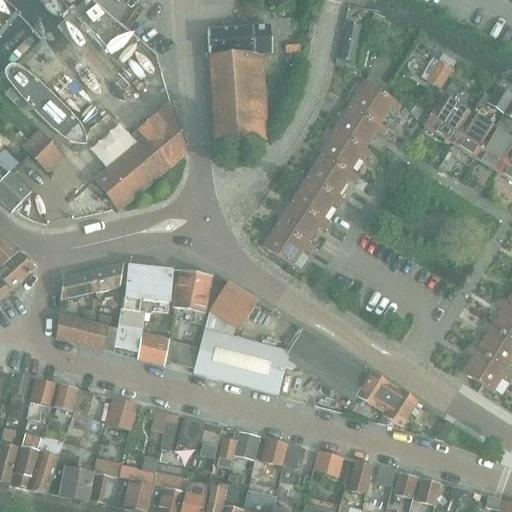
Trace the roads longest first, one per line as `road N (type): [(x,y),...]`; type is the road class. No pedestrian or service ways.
road 1 (residential): [(511,482),(18,349),(44,258)]
road 2 (tertiary): [(511,439),(248,275),(227,256),(208,217)]
road 3 (tertiary): [(208,217),(184,0)]
road 4 (residential): [(44,258),(208,217)]
